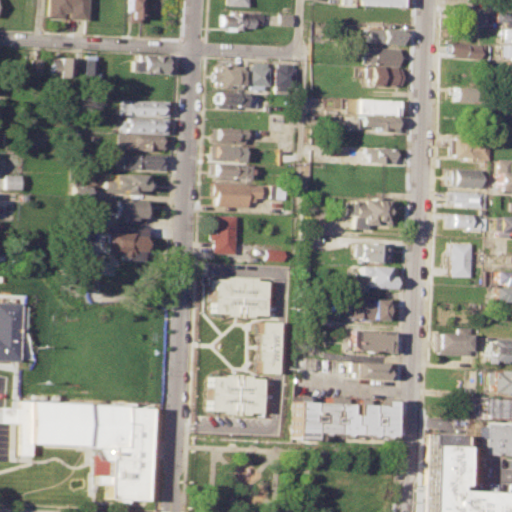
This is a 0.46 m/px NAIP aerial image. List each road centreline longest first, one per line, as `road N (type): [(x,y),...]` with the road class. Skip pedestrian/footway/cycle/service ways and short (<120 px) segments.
road 1 (residential): [(193,0),(167,511)]
road 2 (residential): [(426,0),(403,511)]
road 3 (residential): [(0,37),(297,51)]
